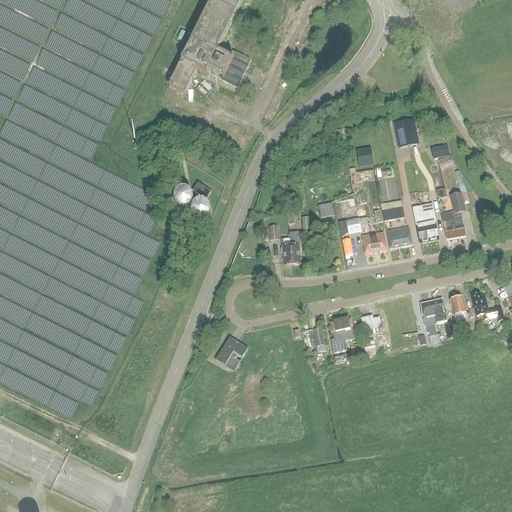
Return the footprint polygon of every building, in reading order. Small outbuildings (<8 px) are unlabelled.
[(212,0),(184,58),(181,63),(180,66),(173,81),(169,88),(185,96),(197,71),(206,76),(209,71),(224,78),(222,81),(238,89),(250,64),(235,56),(220,49),(244,0),(212,0)] [(444,0),(442,0),(412,13),(431,55),(463,41),(444,0)] [(249,130),(186,99),(177,117),(240,148),(249,130)] [(414,122),(404,124),(409,147),(419,145),(414,122)] [(399,149),(409,147),(404,124),(394,126),(399,149)] [(451,157),(449,146),(432,149),(434,161),(451,157)] [(374,167),(370,149),(356,152),(360,170),(374,167)] [(473,191),(463,177),(456,179),(460,194),(465,193),(473,191)] [(211,194),(198,184),(192,192),(206,201),(211,194)] [(436,190),(439,199),(448,196),(445,187),(436,190)] [(174,199),(174,200),(174,201),(175,203),(175,204),(175,205),(176,206),(177,207),(178,207),(179,208),(180,209),(181,209),(182,209),(183,209),(185,209),(186,209),(187,209),(188,208),(189,207),(190,207),(191,206),(191,205),(192,204),(192,203),(192,201),(192,200),(192,199),(192,198),(192,197),(191,196),(191,195),(190,194),(189,193),(188,192),(187,192),(186,191),(185,191),(183,191),(182,191),(181,191),(180,192),(179,192),(178,193),(177,194),(176,195),(175,196),(175,197),(175,198),(174,199)] [(460,195),(449,197),(453,214),(441,216),(446,242),(465,238),(460,215),(465,213),(460,195)] [(401,202),(381,205),(384,223),(404,219),(401,202)] [(318,206),(320,219),(334,216),(331,203),(318,206)] [(192,212),(192,213),(192,214),(192,215),(193,216),(193,218),(194,219),(195,219),(196,220),(197,221),(198,221),(199,222),(200,222),(201,222),(202,222),(204,222),(205,221),(206,221),(207,220),(208,219),(209,218),(210,216),(210,215),(210,214),(210,213),(210,212),(210,211),(210,210),(209,208),(208,207),(207,206),(206,205),(205,205),(204,204),(202,204),(201,204),(200,204),(199,204),(198,205),(197,205),(196,206),(195,207),(194,207),(193,208),(193,210),(192,211),(192,212)] [(384,223),(381,205),(380,206),(380,205),(372,206),(376,225),(384,223)] [(420,208),(424,226),(428,244),(439,242),(432,206),(420,208)] [(419,246),(428,244),(424,226),(420,208),(412,209),(416,228),(415,228),(419,246)] [(301,219),(302,233),(310,233),(309,218),(301,219)] [(361,234),(361,230),(359,219),(345,221),(348,236),(361,234)] [(339,222),(342,240),(348,236),(345,221),(339,222)] [(279,241),(277,227),(268,227),(270,242),(279,241)] [(389,251),(412,247),(409,229),(386,233),(389,251)] [(288,235),(289,240),(281,241),(283,268),(300,266),(299,246),(298,234),(288,235)] [(364,256),(386,252),(383,234),(361,238),(364,256)] [(506,296),(511,294),(511,280),(502,284),(506,296)] [(471,297),(475,318),(482,316),(483,321),(496,318),(497,323),(503,322),(500,308),(494,310),(495,312),(487,313),(484,297),(480,298),(479,295),(471,297)] [(451,302),(456,325),(458,332),(459,335),(467,333),(465,324),(462,324),(460,316),(465,315),(461,299),(451,302)] [(431,303),(435,326),(435,327),(446,324),(442,301),(431,303)] [(428,335),(428,337),(425,337),(426,343),(427,346),(439,344),(438,338),(436,338),(434,326),(435,326),(431,303),(420,306),(425,328),(425,330),(426,330),(427,335),(428,335)] [(379,329),(379,316),(361,317),(362,330),(379,329)] [(329,324),(333,341),(330,342),(333,356),(346,353),(344,343),(355,341),(351,320),(329,324)] [(312,331),(316,348),(316,352),(325,350),(321,330),(312,331)] [(425,337),(424,334),(418,335),(420,344),(426,343),(425,337)] [(248,348),(239,342),(230,337),(215,360),(225,366),(233,352),(242,358),(248,348)] [(362,345),(354,346),(356,360),(364,359),(362,345)]
